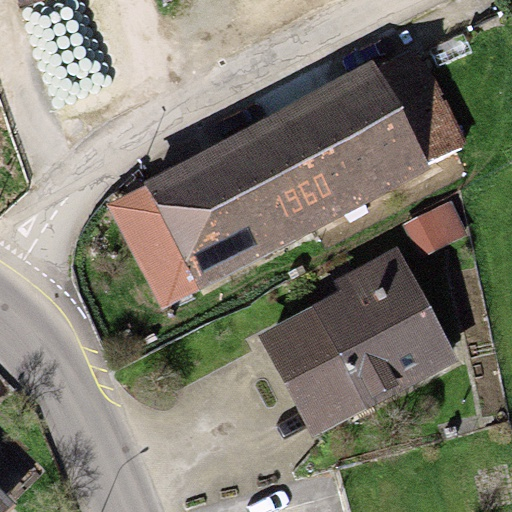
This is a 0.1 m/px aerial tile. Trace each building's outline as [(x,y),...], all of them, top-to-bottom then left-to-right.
[(25,0),(56,92),(130,67),(107,0),(25,0)] [(429,47),(380,73),(428,162),(478,136),(429,47)] [(376,66),(160,182),(212,279),(428,162),(380,73),(376,66)] [(448,205),(406,228),(419,251),(461,228),(448,205)] [(348,296),(274,338),(327,431),(456,357),(396,252),(340,283),(348,296)]
